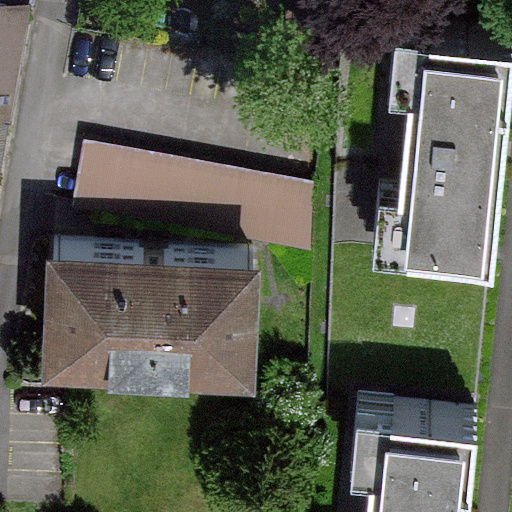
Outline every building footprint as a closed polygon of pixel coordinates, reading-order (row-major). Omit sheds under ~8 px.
[(0,0),(0,150),(26,0),(0,0)] [(380,168),(376,233),(490,239),(503,18),(395,12),(392,69),(407,70),(402,169),(380,168)] [(313,184),(86,143),(72,206),(311,250),(313,184)] [(46,234),(44,348),(253,352),(253,243),(46,234)] [(469,511),(469,510),(478,404),(360,395),(357,429),(355,450),(372,451),(366,511),(469,511)]
